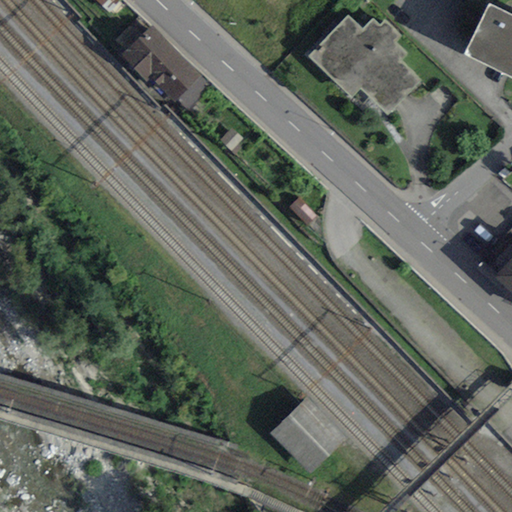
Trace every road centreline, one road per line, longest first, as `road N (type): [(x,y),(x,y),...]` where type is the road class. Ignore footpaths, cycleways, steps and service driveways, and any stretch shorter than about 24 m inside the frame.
road 1 (primary): [(411,234),(156,0)]
road 2 (primary): [(511,326),(411,234)]
road 3 (residential): [(511,146),(411,234)]
